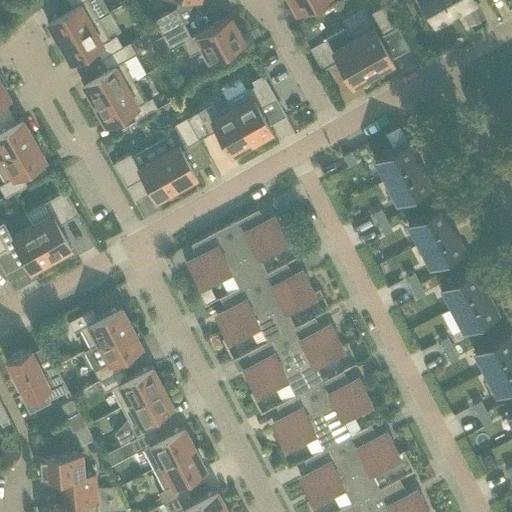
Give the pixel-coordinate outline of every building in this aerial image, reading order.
[(96,16),(86,0),(67,0),(70,5),(46,18),(57,38),(96,16)] [(289,0),(296,11),(297,10),(296,9),(313,0),(289,0)] [(419,0),(417,2),(426,18),(431,15),(434,21),(435,21),(435,20),(461,6),(470,20),(480,14),(472,0),(419,0)] [(394,26),(382,4),(371,11),(383,32),(394,26)] [(182,20),(175,6),(153,18),(160,32),(182,20)] [(243,40),(229,13),(228,13),(228,14),(190,35),(182,20),(160,32),(157,34),(158,34),(152,37),(160,52),(182,39),(189,53),(198,48),(204,59),(241,39),(242,40),(243,40)] [(120,43),(114,33),(107,36),(96,16),(57,38),(69,59),(94,46),(99,56),(120,43)] [(392,59),(367,16),(344,30),(348,38),(368,73),(392,59)] [(368,73),(348,38),(344,30),(342,27),(309,46),(321,67),(337,58),(351,83),(368,73)] [(131,79),(121,59),(135,51),(128,39),(120,43),(99,56),(106,67),(82,81),(93,101),(131,79)] [(262,72),(251,79),(254,84),(263,100),(270,96),(274,94),(262,72)] [(0,99),(8,95),(3,86),(6,84),(0,73),(0,99)] [(131,79),(91,102),(103,122),(129,108),(135,119),(155,107),(149,96),(142,99),(131,79)] [(247,142),(271,128),(246,85),(226,97),(228,101),(230,105),(227,107),(247,142)] [(247,142),(227,107),(217,112),(212,102),(186,116),(185,115),(182,117),(195,139),(215,127),(229,152),(247,142)] [(27,128),(21,117),(0,128),(0,154),(32,137),(31,136),(32,136),(28,128),(27,128)] [(195,139),(182,117),(174,122),(187,144),(195,139)] [(20,172),(44,158),(37,146),(38,146),(33,139),(32,137),(0,154),(0,173),(3,179),(0,181),(0,188),(4,195),(26,182),(20,172)] [(419,160),(408,139),(374,157),(385,178),(419,160)] [(195,173),(177,141),(155,153),(175,189),(189,181),(187,178),(195,173)] [(348,164),(356,161),(350,150),(343,154),(348,164)] [(125,185),(142,175),(154,197),(162,192),(164,195),(175,189),(155,153),(136,163),(129,151),(111,161),(125,185)] [(430,181),(419,160),(385,178),(396,199),(430,181)] [(51,213),(31,224),(51,259),(64,252),(62,249),(70,244),(58,223),(78,212),(65,188),(44,200),(51,213)] [(452,224),(441,203),(407,221),(418,242),(452,224)] [(286,236),(277,219),(267,224),(257,206),(224,224),(252,278),(266,270),(256,251),(286,236)] [(373,211),(378,222),(385,218),(380,207),(373,211)] [(391,229),(385,218),(378,222),(384,232),(391,229)] [(51,259),(31,224),(11,236),(29,268),(37,263),(39,266),(51,259)] [(237,285),(252,278),(224,224),(190,241),(199,259),(190,265),(198,282),(228,266),(237,285)] [(463,245),(452,224),(418,242),(429,263),(463,245)] [(314,290),(305,273),(295,278),(285,260),(266,270),(252,278),(280,332),(294,324),(284,305),(314,290)] [(485,288),(474,267),(440,285),(451,306),(485,288)] [(419,282),(413,271),(406,275),(411,286),(419,282)] [(252,278),(237,285),(218,295),(228,313),(218,318),(227,336),(256,321),(265,340),(280,332),(252,278)] [(424,293),(419,282),(411,286),(417,296),(424,293)] [(496,309),(485,288),(451,306),(462,326),(496,309)] [(79,326),(89,345),(130,324),(120,304),(95,317),(90,307),(68,319),(73,329),(79,326)] [(342,344),(333,327),(323,332),(314,314),(294,324),(280,332),(308,385),(322,378),(313,359),(342,344)] [(116,357),(140,344),(130,324),(89,345),(83,349),(99,378),(121,367),(116,357)] [(511,355),(511,339),(508,331),(473,348),(484,369),(511,355)] [(294,393),(308,385),(280,332),(265,340),(246,349),(256,367),(246,372),(255,389),(284,374),(294,393)] [(439,339),(445,350),(452,346),(446,335),(439,339)] [(67,388),(53,361),(41,367),(30,346),(5,358),(13,373),(9,375),(16,389),(20,387),(24,396),(40,388),(46,399),(67,388)] [(457,356),(452,346),(445,350),(450,360),(457,356)] [(511,381),(511,355),(484,369),(495,390),(511,381)] [(111,386),(121,405),(161,384),(151,364),(126,377),(121,367),(99,378),(104,389),(111,386)] [(370,398),(361,381),(351,386),(342,368),(322,378),(308,385),(336,439),(350,431),(341,412),(370,398)] [(172,404),(161,384),(121,405),(136,435),(152,427),(159,423),(154,413),(172,404)] [(308,385),(294,393),(274,403),(284,421),(274,426),(283,443),(312,427),(322,446),(336,439),(308,385)] [(72,396),(59,403),(65,413),(77,406),(72,396)] [(472,403),(478,413),(485,410),(479,399),(472,403)] [(491,420),(485,410),(478,413),(483,424),(491,420)] [(398,452),(389,435),(379,440),(369,421),(350,431),(336,439),(364,493),(379,486),(369,467),(398,452)] [(142,446),(152,465),(193,444),(182,424),(158,437),(152,427),(136,435),(130,438),(136,450),(142,446)] [(340,482),(350,501),(364,493),(336,439),(322,446),(303,457),(312,475),(302,480),(311,497),(340,482)] [(152,465),(163,487),(157,490),(163,502),(185,491),(179,479),(204,466),(193,444),(152,465)] [(60,489),(96,486),(95,472),(83,473),(81,450),(38,454),(40,478),(64,476),(66,488),(60,489)] [(423,511),(428,510),(419,493),(410,498),(398,476),(379,486),(364,493),(373,511),(423,511)] [(97,511),(96,486),(60,489),(60,490),(66,490),(67,502),(42,504),(42,511),(97,511)] [(185,491),(163,502),(168,511),(172,511),(176,511),(223,511),(227,510),(216,488),(191,501),(185,491)] [(373,511),(364,493),(350,501),(331,511),(373,511)]
